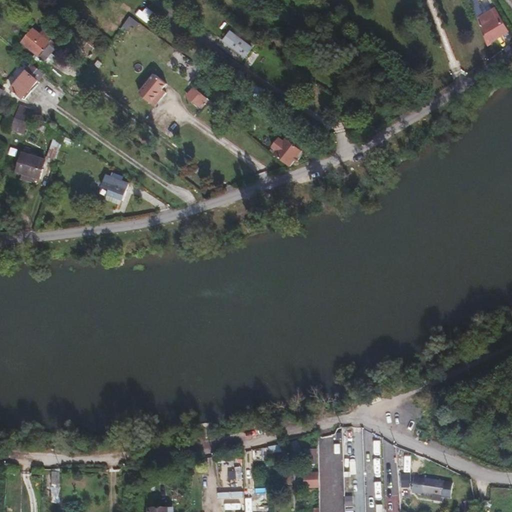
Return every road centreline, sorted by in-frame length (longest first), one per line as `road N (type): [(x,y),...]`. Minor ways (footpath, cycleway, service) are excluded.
road 1 (track): [(0,445),(126,457),(250,439),(346,417),(511,337)]
road 2 (residential): [(0,242),(205,216),(393,131)]
road 3 (unclassified): [(346,417),(466,470),(511,478)]
